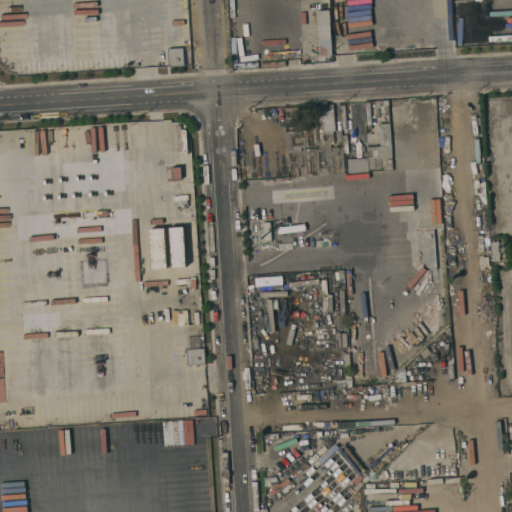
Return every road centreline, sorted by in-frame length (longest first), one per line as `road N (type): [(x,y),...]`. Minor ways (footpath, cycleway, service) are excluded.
road 1 (tertiary): [(0,103),(511,71)]
road 2 (residential): [(486,511),(456,75)]
road 3 (residential): [(242,511),(214,91)]
road 4 (residential): [(236,420),(478,401)]
